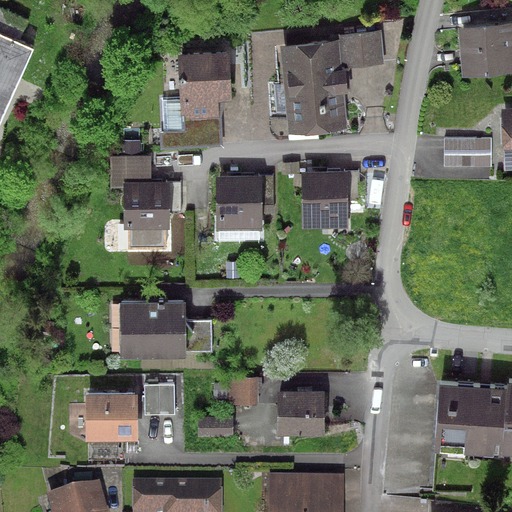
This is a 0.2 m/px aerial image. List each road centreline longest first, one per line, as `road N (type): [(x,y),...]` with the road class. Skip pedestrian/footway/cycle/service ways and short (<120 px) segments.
road 1 (residential): [(383,335),(414,101),(437,0)]
road 2 (unknown): [(408,147),(161,160)]
road 3 (residential): [(374,511),(383,335)]
road 4 (residential): [(511,342),(383,335)]
